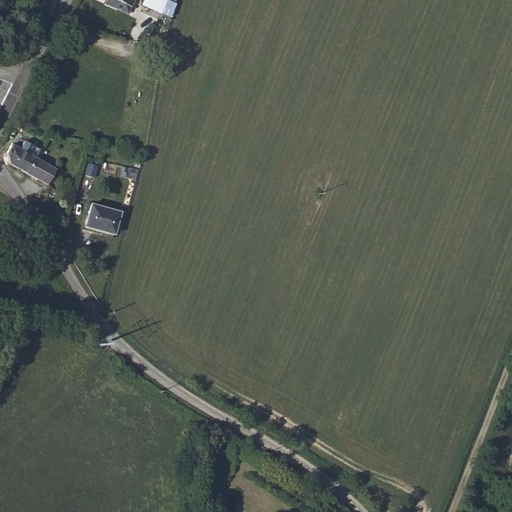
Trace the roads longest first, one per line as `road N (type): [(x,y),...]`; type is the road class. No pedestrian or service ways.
road 1 (tertiary): [(0,171),(91,309),(139,361),(314,471),(360,511)]
road 2 (track): [(511,355),(448,511)]
